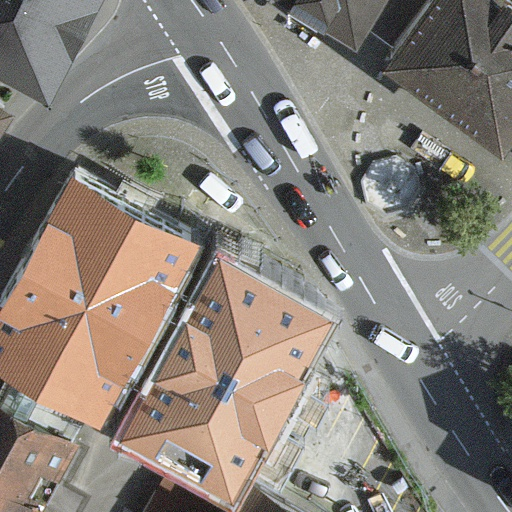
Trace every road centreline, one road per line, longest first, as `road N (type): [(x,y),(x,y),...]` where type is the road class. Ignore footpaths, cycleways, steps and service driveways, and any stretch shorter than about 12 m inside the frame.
road 1 (secondary): [(214,33),(409,359)]
road 2 (secondary): [(214,33),(76,102),(0,197)]
road 3 (secondary): [(409,359),(493,490)]
road 4 (unclassified): [(511,272),(441,341),(409,359)]
